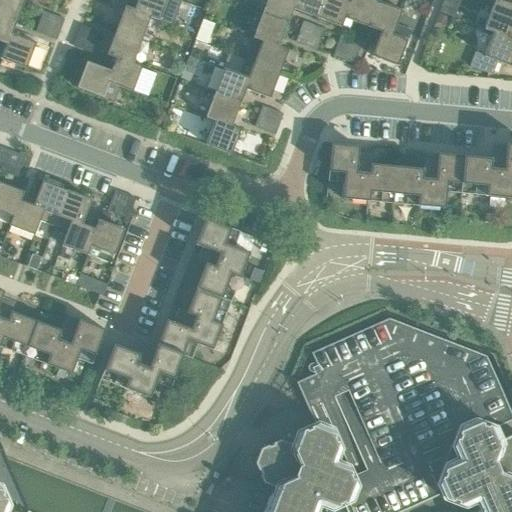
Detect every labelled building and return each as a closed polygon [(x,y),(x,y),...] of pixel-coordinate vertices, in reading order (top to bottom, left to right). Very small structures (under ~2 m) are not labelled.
[(0,0),(0,14),(16,21),(23,0),(0,0)] [(158,22),(166,0),(136,0),(133,10),(133,11),(150,17),(149,18),(158,22)] [(287,23),(292,9),(295,0),(266,0),(261,14),(287,23)] [(316,18),(323,0),(295,0),(292,9),(316,18)] [(343,18),(349,2),(348,1),(345,0),(323,0),(316,18),(341,27),(344,19),(343,18)] [(366,27),(376,1),(372,0),(348,0),(348,1),(349,2),(343,18),(344,19),(366,27)] [(511,12),(511,0),(494,0),(492,5),(511,12)] [(391,36),(395,26),(401,11),(376,1),(366,27),(380,32),(391,36)] [(509,39),(509,38),(511,31),(511,12),(492,5),(483,30),(492,33),(493,32),(509,39)] [(141,41),(149,18),(150,17),(133,11),(133,10),(124,6),(115,31),(141,41)] [(49,26),(53,16),(43,12),(39,22),(49,26)] [(11,34),(16,21),(0,14),(0,42),(7,45),(11,34)] [(278,46),(287,23),(261,14),(252,39),(261,42),(261,41),(278,47),(278,46)] [(49,26),(60,30),(64,20),(53,16),(49,26)] [(45,36),(49,26),(39,22),(35,33),(45,36)] [(309,36),(313,26),(303,22),(299,32),(309,36)] [(45,36),(56,40),(60,30),(49,26),(45,36)] [(88,37),(91,30),(80,26),(76,36),(84,39),(86,43),(90,41),(88,37)] [(309,36),(319,40),(323,30),(313,26),(309,36)] [(396,66),(410,31),(395,26),(391,36),(380,32),(371,56),(396,66)] [(97,44),(101,34),(91,30),(88,37),(90,41),(97,44)] [(132,63),(141,41),(115,31),(106,56),(115,59),(115,58),(132,64),(132,63)] [(305,46),(309,36),(299,32),(295,42),(305,46)] [(509,67),(511,58),(511,38),(509,38),(509,39),(493,32),(492,33),(483,57),(474,54),(469,67),(491,75),(497,62),(509,67)] [(0,59),(26,69),(35,43),(11,34),(7,45),(0,42),(0,59)] [(73,47),(83,51),(86,43),(84,39),(76,36),(73,47)] [(305,46),(315,50),(319,40),(309,36),(305,46)] [(347,50),(350,40),(340,36),(336,46),(347,50)] [(357,54),(361,44),(350,40),(347,50),(357,54)] [(279,73),(288,49),(278,46),(278,47),(261,41),(261,42),(253,63),(279,73)] [(332,56),(343,60),(347,50),(336,46),(332,56)] [(343,60),(353,64),(357,54),(347,50),(343,60)] [(131,92),(141,67),(132,63),(132,64),(115,58),(115,59),(110,72),(106,82),(116,86),(131,92)] [(279,73),(253,63),(244,60),(238,75),(249,79),(245,89),(269,99),(279,73)] [(106,82),(110,72),(86,62),(76,88),(111,101),(116,86),(106,82)] [(239,103),(245,89),(249,79),(238,75),(223,69),(214,93),(239,103)] [(231,126),(239,103),(214,93),(204,118),(214,121),(214,120),(231,126)] [(257,117),(268,121),(272,111),(261,107),(257,117)] [(268,121),(278,125),(282,114),(272,111),(268,121)] [(254,127),(264,131),(268,121),(257,117),(254,127)] [(230,155),(240,129),(231,126),(214,120),(214,121),(205,145),(230,155)] [(274,135),(278,125),(268,121),(264,131),(274,135)] [(392,204),(396,167),(369,164),(368,174),(355,173),(358,147),(330,144),(327,181),(342,183),(341,199),(392,204)] [(511,144),(505,144),(502,170),(489,169),(490,159),(464,157),(460,194),(511,199),(511,193),(511,144)] [(0,158),(6,161),(10,151),(0,147),(0,158)] [(17,163),(20,155),(10,151),(6,161),(13,164),(15,168),(19,167),(17,163)] [(460,194),(464,157),(437,154),(434,180),(421,179),(422,169),(396,167),(392,204),(443,208),(445,192),(460,194)] [(26,170),(27,168),(30,159),(20,155),(17,163),(19,167),(26,170)] [(12,176),(15,168),(13,164),(6,161),(2,172),(12,176)] [(53,225),(66,191),(41,182),(32,206),(43,210),(39,220),(53,225)] [(12,217),(18,200),(19,201),(22,192),(0,183),(0,212),(11,217),(12,217)] [(81,224),(91,200),(66,191),(53,225),(66,231),(71,220),(81,224)] [(118,204),(122,203),(124,195),(114,191),(110,202),(118,204)] [(131,209),(135,199),(124,195),(122,203),(118,204),(119,208),(123,206),(131,209)] [(32,206),(19,201),(18,200),(12,217),(11,217),(8,226),(34,236),(39,220),(43,210),(32,206)] [(127,219),(131,209),(123,206),(119,208),(116,215),(127,219)] [(230,301),(248,253),(233,247),(238,233),(204,219),(194,245),(218,254),(214,267),(205,263),(195,288),(230,301)] [(89,246),(95,230),(94,229),(81,224),(71,220),(66,231),(61,246),(86,256),(90,247),(89,246)] [(113,255),(123,230),(97,220),(94,229),(95,230),(89,246),(90,247),(113,255)] [(211,350),(230,301),(195,288),(186,313),(195,317),(190,329),(166,320),(156,346),(182,355),(191,359),(196,344),(211,350)] [(0,347),(22,356),(35,321),(10,312),(6,321),(0,318),(0,300),(3,292),(0,290),(0,347)] [(511,511),(511,435),(499,441),(493,428),(511,419),(511,417),(485,357),(388,319),(310,353),(319,372),(295,383),(314,425),(297,432),(292,445),(279,440),(260,449),(254,463),(263,482),(276,487),(272,496),(269,494),(262,511),(5,511),(8,506),(0,487),(0,511),(511,511)] [(91,364),(100,340),(104,330),(78,320),(69,344),(57,340),(60,331),(35,321),(22,356),(70,374),(76,359),(91,364)] [(169,388),(182,355),(156,346),(147,368),(135,364),(138,355),(113,345),(100,380),(149,398),(155,383),(169,388)]
